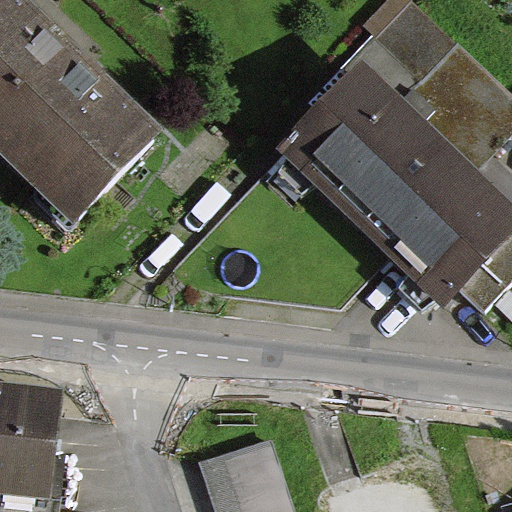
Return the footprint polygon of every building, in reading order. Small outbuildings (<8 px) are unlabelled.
[(0,1),(0,167),(71,234),(154,147),(68,66),(0,1)] [(511,210),(359,64),(257,170),(404,311),(438,343),(478,294),(511,323),(511,210)] [(0,407),(0,511),(42,511),(53,413),(0,407)] [(291,511),(268,445),(204,467),(220,511),(291,511)] [(444,511),(430,466),(412,471),(319,500),(322,511),(444,511)]
